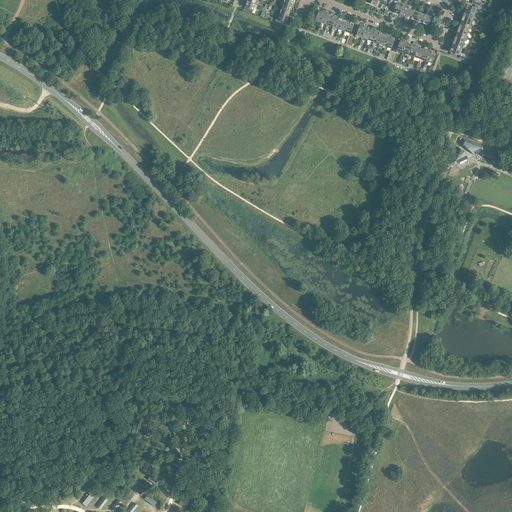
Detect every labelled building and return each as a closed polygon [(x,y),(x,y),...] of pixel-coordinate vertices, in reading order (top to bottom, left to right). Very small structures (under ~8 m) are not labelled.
[(394,0),(393,4),(396,5),(393,12),(399,14),(402,6),(403,4),(397,2),(394,0)] [(243,10),(252,13),(255,4),(247,1),(245,7),(245,9),(244,9),(243,10)] [(290,11),(292,5),(284,2),(282,8),(290,11)] [(467,5),(464,11),(474,14),(476,8),(467,5)] [(399,14),(405,17),(408,8),(402,6),(399,14)] [(288,17),(290,11),(282,8),(279,13),(288,17)] [(405,17),(411,19),(414,10),(408,8),(405,17)] [(411,19),(417,21),(420,13),(414,10),(411,19)] [(318,11),(317,14),(314,13),(312,19),(315,20),(321,23),(324,13),(318,11)] [(474,14),(464,11),(462,17),(472,20),(474,14)] [(286,22),(288,17),(279,13),(277,19),(276,19),(275,22),(281,24),(282,21),(286,22)] [(324,13),(321,23),(327,25),(330,15),(324,13)] [(417,21),(422,23),(426,15),(420,13),(417,21)] [(330,15),(327,25),(333,27),(336,17),(330,15)] [(426,15),(422,23),(428,25),(431,17),(426,15)] [(336,17),(333,27),(338,29),(342,19),(336,17)] [(462,17),(460,23),(470,26),(472,20),(462,17)] [(342,19),(338,29),(344,31),(348,22),(342,19)] [(350,33),(354,24),(348,22),(344,31),(350,33)] [(470,26),(460,23),(458,29),(467,32),(470,26)] [(361,38),(365,28),(359,26),(355,35),(361,38)] [(371,30),(365,28),(361,38),(367,40),(371,30)] [(458,29),(456,34),(465,38),(467,32),(458,29)] [(373,42),(377,32),(371,30),(367,40),(373,42)] [(383,35),(377,32),(373,42),(379,44),(383,35)] [(465,38),(456,34),(454,40),(463,44),(465,38)] [(385,46),(389,37),(383,35),(379,44),(385,46)] [(394,39),(389,37),(385,46),(391,48),(394,39)] [(454,40),(452,46),(461,49),(463,44),(454,40)] [(396,50),(402,53),(406,43),(400,41),(396,50)] [(406,43),(402,53),(408,55),(412,45),(406,43)] [(412,45),(408,55),(414,57),(418,47),(412,45)] [(461,49),(452,46),(449,52),(459,55),(461,49)] [(418,47),(414,57),(420,59),(423,50),(418,47)] [(423,50),(420,59),(425,61),(429,52),(423,50)] [(429,52),(425,61),(431,63),(435,54),(429,52)] [(466,140),(461,143),(473,154),(474,155),(483,150),(483,146),(481,145),(463,139),(466,140)] [(452,162),(451,164),(453,165),(469,157),(459,148),(452,162)]
